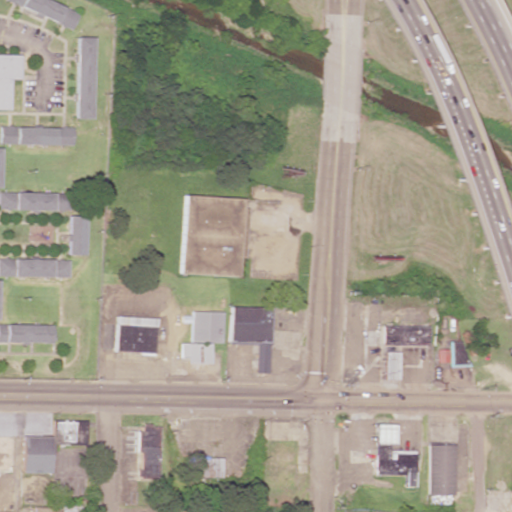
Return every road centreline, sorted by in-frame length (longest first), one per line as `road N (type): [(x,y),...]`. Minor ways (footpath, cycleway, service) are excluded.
road 1 (secondary): [(0,394),(321,402)]
road 2 (motorway): [(394,0),(442,98),(511,295)]
road 3 (tertiary): [(338,141),(321,402)]
road 4 (secondary): [(321,402),(511,404)]
road 5 (tertiary): [(342,13),(338,141)]
